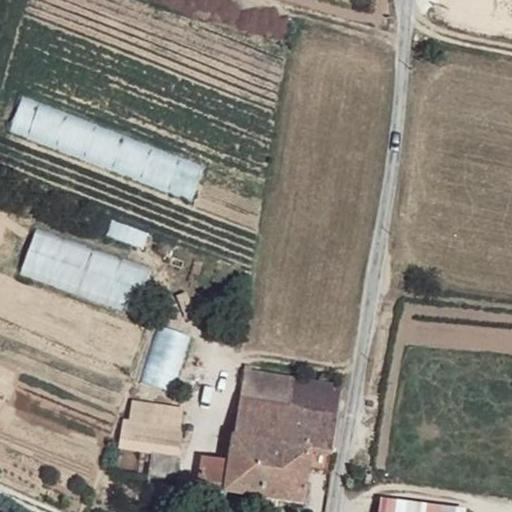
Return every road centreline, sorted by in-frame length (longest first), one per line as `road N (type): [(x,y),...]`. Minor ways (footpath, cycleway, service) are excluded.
road 1 (unclassified): [(397,0),(363,338),(331,511)]
road 2 (track): [(404,0),(426,34),(511,51)]
